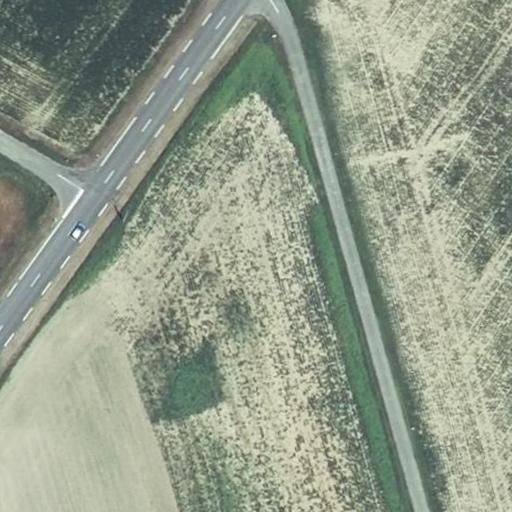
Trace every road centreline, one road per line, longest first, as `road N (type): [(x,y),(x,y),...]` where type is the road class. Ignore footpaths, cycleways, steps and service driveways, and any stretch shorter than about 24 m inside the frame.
road 1 (unclassified): [(269,0),(291,38),(423,511)]
road 2 (secondary): [(239,0),(93,200)]
road 3 (secondary): [(93,200),(0,329)]
